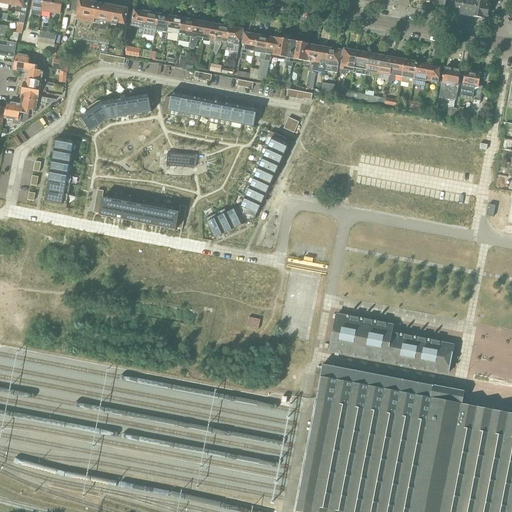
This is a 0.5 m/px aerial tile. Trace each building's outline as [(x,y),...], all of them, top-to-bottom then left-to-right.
[(10,0),(10,5),(17,6),(16,12),(26,14),(28,0),(10,0)] [(33,0),(31,15),(41,16),(42,11),(43,0),(33,0)] [(43,0),(42,11),(51,13),(53,0),(43,0)] [(53,0),(51,13),(60,15),(62,0),(53,0)] [(117,28),(118,24),(126,25),(127,15),(126,15),(127,9),(126,9),(126,7),(122,7),(121,8),(80,0),(73,38),(70,38),(68,48),(96,52),(100,53),(101,53),(107,54),(106,54),(109,55),(114,56),(116,56),(116,55),(117,51),(109,49),(112,32),(111,31),(112,27),(117,28)] [(450,0),(449,11),(454,12),(454,13),(461,15),(463,0),(450,0)] [(463,0),(461,15),(469,16),(469,15),(473,15),(473,17),(474,17),(477,0),(463,0)] [(477,0),(474,17),(486,19),(486,16),(488,17),(490,6),(488,6),(488,0),(477,0)] [(134,11),(131,27),(138,28),(137,36),(142,37),(143,35),(142,35),(143,29),(146,13),(135,11),(134,11)] [(143,29),(142,35),(143,35),(155,37),(156,31),(159,15),(146,13),(143,29)] [(159,15),(156,31),(163,32),(161,41),(161,42),(166,43),(166,42),(168,33),(171,18),(159,15)] [(171,18),(168,33),(179,35),(182,20),(171,18)] [(179,35),(178,41),(190,43),(195,22),(182,20),(179,35)] [(190,43),(189,48),(194,50),(199,39),(203,40),(206,24),(195,22),(190,43)] [(18,23),(16,33),(19,33),(19,34),(22,34),(24,24),(18,23)] [(206,24),(203,40),(211,41),(215,42),(218,26),(206,24)] [(215,45),(214,51),(216,56),(222,44),(222,43),(227,44),(230,29),(218,26),(215,42),(215,44),(215,45)] [(227,44),(226,51),(233,52),(232,58),(237,59),(242,31),(230,29),(227,44)] [(48,32),(42,31),(40,31),(39,37),(54,40),(55,40),(56,40),(57,34),(48,32)] [(18,41),(19,34),(19,33),(16,33),(12,32),(10,40),(18,41)] [(243,42),(240,60),(246,61),(247,57),(254,58),(255,52),(254,52),(256,43),(257,36),(245,34),(243,42)] [(256,43),(254,52),(255,52),(261,54),(260,60),(261,60),(257,79),(257,80),(261,80),(263,72),(266,58),(266,54),(269,39),(257,36),(256,43)] [(263,72),(261,80),(266,81),(266,80),(270,62),(272,55),(278,57),(279,53),(281,39),(276,38),(275,40),(269,39),(266,54),(266,58),(263,72)] [(279,53),(278,57),(285,58),(284,61),(286,61),(290,62),(290,59),(293,42),(281,39),(279,53)] [(293,42),(290,59),(302,61),(304,52),(305,44),(293,42)] [(304,52),(302,61),(313,63),(316,47),(311,47),(311,45),(305,44),(304,52)] [(313,66),(312,72),(315,73),(316,73),(316,71),(325,72),(325,71),(324,71),(328,50),(327,49),(326,48),(323,48),(322,49),(316,47),(313,63),(313,66)] [(144,50),(143,57),(142,58),(150,59),(151,59),(152,52),(144,50)] [(328,50),(324,71),(325,71),(332,73),(332,72),(337,73),(337,71),(338,71),(340,61),(342,52),(328,50)] [(342,70),(341,74),(346,75),(347,71),(354,72),(354,71),(357,52),(345,50),(343,61),(341,70),(342,70)] [(354,72),(353,73),(365,75),(366,74),(369,55),(357,52),(354,71),(354,72)] [(15,64),(14,70),(24,72),(25,69),(27,69),(28,64),(38,66),(39,67),(41,59),(17,55),(15,64)] [(366,74),(365,75),(378,78),(379,73),(382,57),(369,55),(366,74)] [(382,57),(379,73),(385,74),(383,80),(386,80),(385,83),(388,84),(393,59),(382,57)] [(53,68),(65,69),(66,61),(55,59),(53,68)] [(393,59),(388,84),(392,85),(392,81),(394,82),(395,76),(402,77),(405,61),(393,59)] [(175,67),(186,69),(187,64),(187,62),(180,61),(179,64),(176,64),(175,67)] [(402,77),(401,83),(409,84),(408,89),(412,89),(413,85),(417,63),(405,61),(402,77)] [(417,63),(413,85),(420,86),(420,90),(424,91),(426,84),(426,81),(429,65),(417,63)] [(25,69),(24,72),(27,73),(25,79),(46,82),(46,80),(42,79),(43,72),(37,71),(37,67),(38,66),(28,64),(27,69),(25,69)] [(211,65),(210,71),(222,73),(223,68),(223,67),(211,65)] [(429,65),(426,81),(438,83),(441,67),(429,65)] [(456,101),(456,100),(461,71),(446,68),(440,98),(456,101)] [(466,71),(461,97),(469,99),(481,101),(483,86),(479,86),(481,74),(466,71)] [(24,82),(23,89),(40,92),(41,86),(50,88),(54,89),(55,84),(46,82),(25,79),(25,83),(24,82)] [(335,86),(323,84),(321,92),(334,94),(335,86)] [(22,95),(22,99),(42,103),(42,102),(52,104),(57,100),(48,99),(39,97),(40,92),(23,89),(22,95)] [(337,97),(349,99),(350,92),(338,90),(337,97)] [(383,98),(380,98),(380,96),(379,95),(378,93),(377,91),(375,90),(373,96),(374,97),(373,103),(378,104),(377,106),(384,108),(386,98),(386,95),(383,95),(383,98)] [(349,99),(361,101),(362,94),(350,92),(349,99)] [(137,93),(127,95),(130,116),(140,115),(137,97),(138,97),(137,93)] [(166,97),(163,114),(179,117),(183,96),(171,93),(170,98),(166,97)] [(374,97),(373,96),(362,94),(361,101),(373,103),(374,97)] [(127,95),(115,97),(115,98),(116,98),(119,118),(130,116),(127,95)] [(138,97),(137,97),(140,115),(152,113),(151,107),(154,106),(153,100),(150,101),(149,95),(138,97)] [(183,96),(179,117),(189,119),(193,97),(183,96)] [(193,97),(189,119),(199,121),(200,117),(203,99),(193,97)] [(115,98),(106,100),(109,120),(119,118),(116,98),(115,98)] [(396,111),(398,101),(398,100),(386,98),(384,108),(384,109),(396,111)] [(18,104),(17,108),(20,108),(19,114),(19,116),(21,116),(20,121),(25,122),(28,121),(28,120),(29,115),(30,111),(36,112),(38,104),(42,105),(42,103),(22,99),(21,105),(18,104)] [(203,99),(200,117),(209,119),(210,119),(213,101),(203,99)] [(97,102),(88,108),(90,111),(101,125),(109,120),(106,100),(97,102)] [(209,119),(208,123),(219,125),(223,103),(213,101),(210,119),(209,119)] [(409,108),(421,110),(421,106),(422,103),(410,101),(409,108)] [(7,109),(5,118),(13,120),(13,124),(20,125),(25,122),(20,121),(21,116),(19,116),(19,114),(20,108),(17,108),(18,104),(8,103),(7,109)] [(223,103),(219,125),(231,127),(231,123),(234,105),(223,103)] [(234,105),(231,123),(242,125),(245,107),(234,105)] [(245,107),(242,125),(254,127),(257,110),(245,107)] [(447,118),(456,120),(458,110),(449,108),(447,118)] [(80,117),(77,120),(84,129),(87,127),(91,132),(101,125),(90,111),(80,117)] [(458,113),(457,120),(469,122),(470,115),(458,113)] [(268,147),(284,155),(289,145),(285,143),(287,139),(271,132),(268,137),(272,139),(268,147)] [(57,138),(54,149),(77,153),(79,142),(71,141),(72,137),(64,136),(64,139),(57,138)] [(265,145),(260,156),(280,165),(284,155),(268,147),(265,145)] [(54,149),(52,160),(75,164),(77,153),(54,149)] [(168,154),(167,166),(193,168),(194,156),(168,154)] [(260,156),(255,165),(275,175),(280,165),(260,156)] [(52,160),(50,170),(73,175),(75,164),(52,160)] [(255,165),(251,175),(271,184),(275,175),(255,165)] [(50,170),(48,181),(71,185),(73,175),(50,170)] [(251,175),(246,185),(266,194),(271,184),(251,175)] [(48,181),(47,191),(69,195),(71,185),(48,181)] [(246,185),(242,195),(245,197),(245,196),(262,204),(266,194),(246,185)] [(45,202),(44,205),(55,208),(67,209),(69,195),(47,191),(45,202)] [(99,214),(99,216),(138,223),(141,205),(132,204),(133,200),(113,196),(112,200),(103,198),(102,198),(102,199),(102,203),(101,206),(100,210),(99,214)] [(241,206),(237,208),(245,224),(255,220),(262,204),(245,196),(245,197),(241,206)] [(141,205),(138,223),(176,230),(176,228),(177,225),(178,221),(178,217),(179,213),(170,211),(171,207),(150,203),(150,207),(141,205)] [(496,206),(490,204),(487,216),(493,218),(496,206)] [(237,208),(227,213),(235,229),(245,224),(237,208)] [(218,217),(225,234),(235,229),(227,213),(218,217)] [(216,214),(205,219),(215,239),(225,234),(218,217),(216,214)] [(332,338),(330,351),(340,353),(340,354),(341,355),(342,354),(354,356),(353,357),(355,357),(355,356),(367,359),(367,360),(369,360),(369,359),(381,361),(381,362),(383,363),(383,362),(384,362),(389,363),(395,364),(395,365),(397,365),(397,364),(409,367),(409,368),(410,368),(411,367),(423,369),(422,370),(424,371),(424,370),(436,372),(436,373),(438,373),(438,372),(448,374),(454,345),(430,341),(430,340),(428,339),(428,340),(416,338),(416,337),(414,337),(414,338),(402,335),(402,334),(401,334),(400,335),(391,333),(393,326),(376,322),(376,321),(375,321),(375,322),(362,320),(363,319),(361,318),(361,319),(349,317),(349,316),(347,316),(347,317),(337,315),(334,328),(333,328),(333,329),(334,329),(332,337),(331,336),(331,338),(332,338)] [(240,334),(237,350),(248,353),(251,336),(240,334)] [(297,503),(296,511),(297,511),(511,511),(511,413),(462,404),(465,392),(463,392),(463,390),(451,388),(451,389),(347,369),(343,368),(342,369),(322,365),(316,400),(317,400),(315,413),(314,415),(314,416),(310,435),(310,436),(310,438),(306,456),(306,458),(306,460),(302,478),(302,479),(301,481),(298,500),(298,501),(297,503)]
